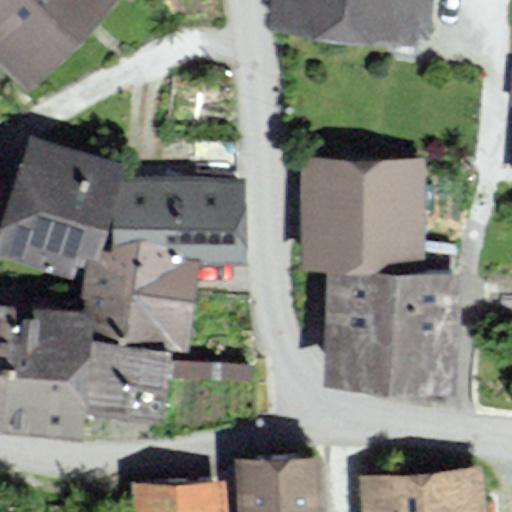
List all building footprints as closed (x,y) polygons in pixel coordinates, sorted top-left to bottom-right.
[(0,0),(0,43),(24,69),(98,0),(0,0)] [(89,269),(108,212),(109,268),(241,265),(239,166),(123,168),(125,161),(44,134),(8,243),(89,269)] [(421,154),(313,152),(311,237),(420,239),(421,154)] [(334,257),(331,357),(446,360),(449,261),(334,257)] [(511,280),(500,281),(500,328),(511,328),(511,280)] [(0,299),(0,402),(77,412),(89,310),(0,299)] [(180,338),(99,337),(98,383),(179,384),(180,338)] [(368,468),(372,511),(481,511),(477,458),(368,468)] [(315,511),(314,469),(248,471),(248,511),(315,511)] [(221,511),(219,471),(139,476),(141,511),(221,511)]
